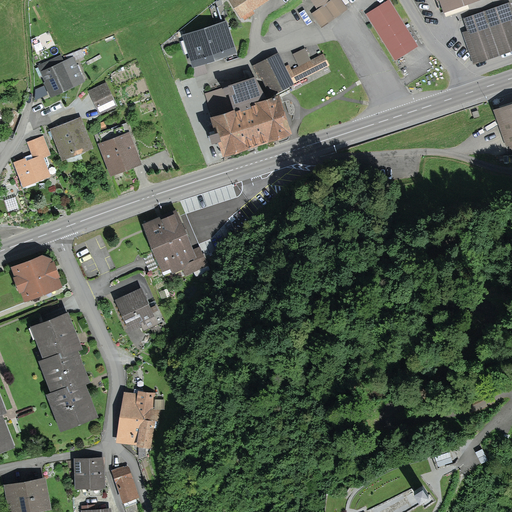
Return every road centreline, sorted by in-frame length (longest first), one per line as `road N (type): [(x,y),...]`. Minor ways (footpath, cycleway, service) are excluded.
road 1 (track): [(511,199),(429,248),(357,275),(312,321),(319,330),(348,320),(489,308),(488,321),(422,394),(391,408),(391,424),(511,390)]
road 2 (primary): [(54,231),(396,117)]
road 3 (track): [(285,152),(328,159),(431,151),(511,170)]
road 4 (residential): [(54,231),(116,370),(110,444)]
